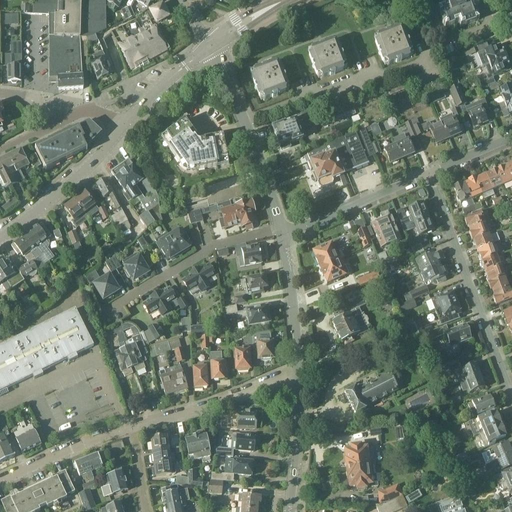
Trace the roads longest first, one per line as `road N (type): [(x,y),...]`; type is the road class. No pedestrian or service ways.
road 1 (residential): [(511,395),(428,173)]
road 2 (secondary): [(282,231),(245,120),(208,47)]
road 3 (residential): [(104,312),(212,247),(282,231)]
road 4 (residential): [(298,369),(205,411),(132,424)]
road 5 (secondary): [(0,238),(83,171),(122,127)]
road 6 (residential): [(282,231),(428,173)]
road 7 (residential): [(132,424),(0,482)]
road 8 (secondary): [(290,511),(298,369)]
road 9 (secondary): [(298,369),(282,231)]
